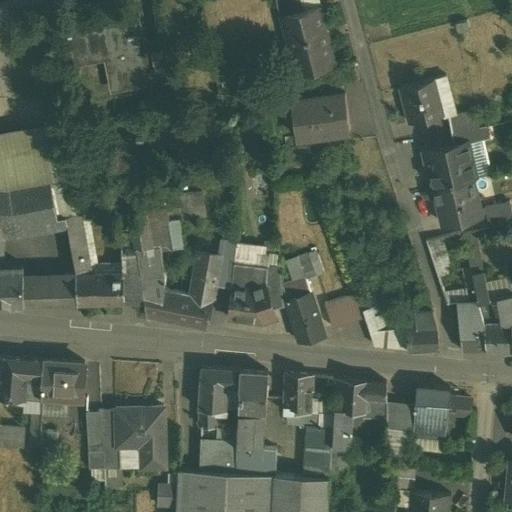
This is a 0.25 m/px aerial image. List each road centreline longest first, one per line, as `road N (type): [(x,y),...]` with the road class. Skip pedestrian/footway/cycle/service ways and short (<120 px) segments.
road 1 (tertiary): [(0,333),(186,355),(444,371)]
road 2 (residential): [(348,0),(447,329),(444,371)]
road 3 (residential): [(489,375),(475,511)]
